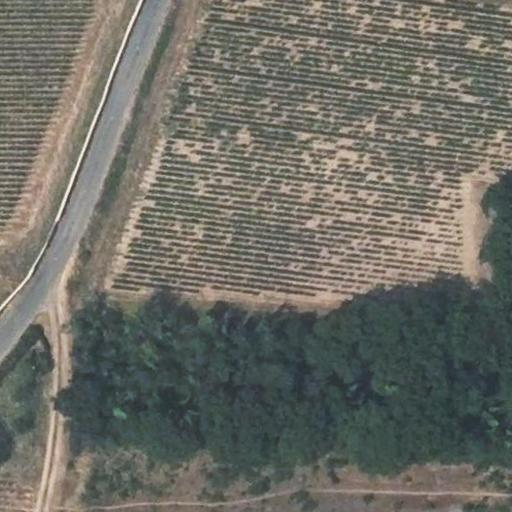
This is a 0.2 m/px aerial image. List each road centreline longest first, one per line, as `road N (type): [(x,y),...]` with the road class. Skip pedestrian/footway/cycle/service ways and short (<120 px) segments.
road 1 (tertiary): [(0,343),(44,281),(86,196),(157,0)]
road 2 (track): [(44,281),(63,380),(41,511)]
